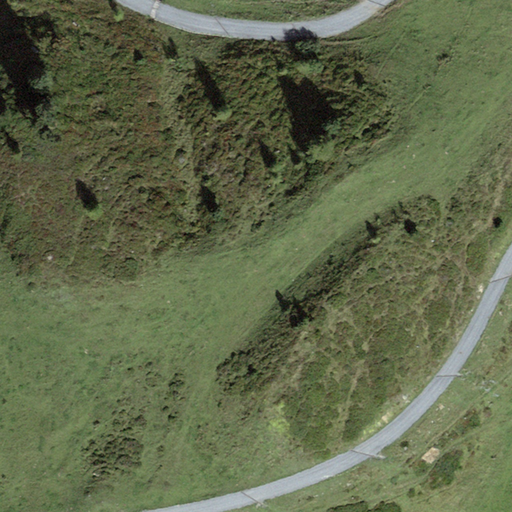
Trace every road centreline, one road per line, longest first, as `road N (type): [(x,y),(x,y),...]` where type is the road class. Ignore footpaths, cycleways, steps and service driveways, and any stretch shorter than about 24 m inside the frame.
road 1 (track): [(511,210),(475,254),(363,447),(202,507),(168,511)]
road 2 (track): [(103,0),(164,35),(327,0)]
